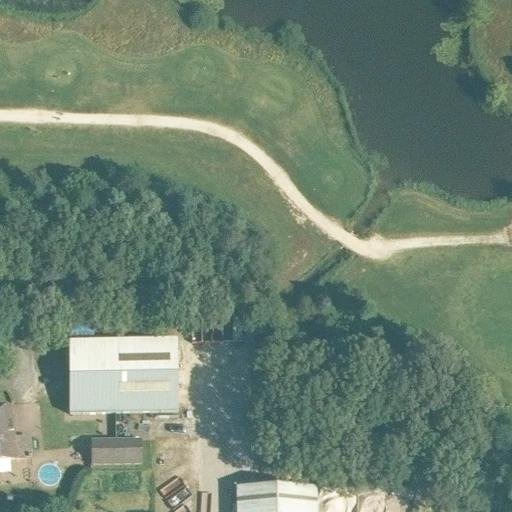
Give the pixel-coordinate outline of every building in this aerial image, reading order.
[(69,342),(71,414),(177,411),(175,340),(69,342)] [(0,461),(31,459),(29,439),(14,440),(11,408),(0,409),(0,461)] [(145,436),(148,511),(186,511),(183,434),(145,436)] [(92,443),(92,465),(141,464),(141,442),(92,443)] [(316,511),(317,488),(236,488),(235,511),(316,511)]
